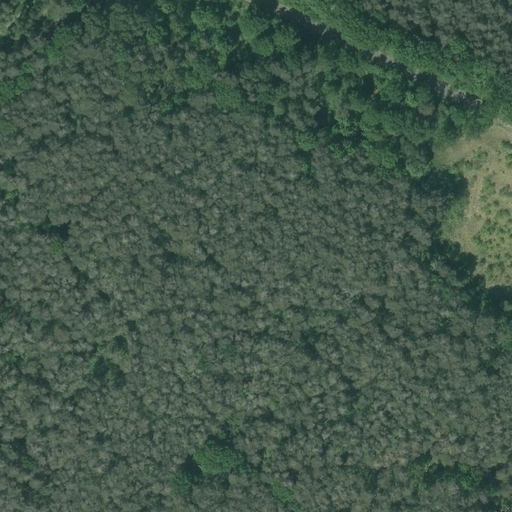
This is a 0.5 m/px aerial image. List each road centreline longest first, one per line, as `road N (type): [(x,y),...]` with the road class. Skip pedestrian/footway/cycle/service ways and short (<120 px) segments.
road 1 (track): [(304,511),(0,185)]
road 2 (unclassified): [(511,118),(257,0)]
